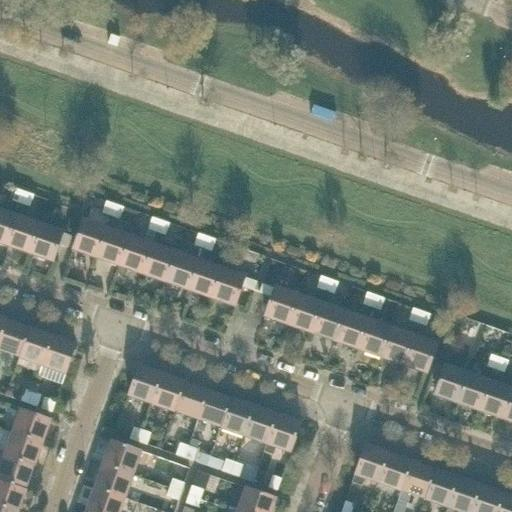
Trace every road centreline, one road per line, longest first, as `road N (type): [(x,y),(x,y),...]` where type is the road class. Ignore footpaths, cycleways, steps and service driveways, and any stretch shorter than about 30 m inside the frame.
road 1 (residential): [(0,13),(511,195)]
road 2 (residential): [(338,402),(114,322)]
road 3 (residential): [(114,322),(49,511)]
road 4 (residential): [(511,464),(338,402)]
road 5 (residential): [(114,322),(0,281)]
